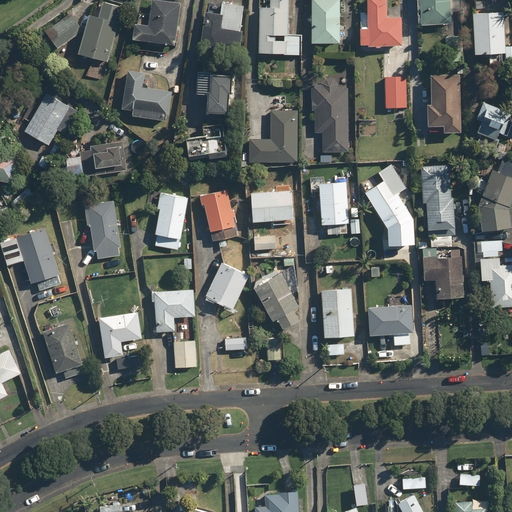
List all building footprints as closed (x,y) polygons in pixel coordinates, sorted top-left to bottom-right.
[(102,14),(93,11),(83,51),(110,58),(124,5),(106,0),(102,14)] [(156,0),(154,22),(136,21),(135,39),(177,42),(180,1),(162,0),(156,0)] [(274,0),(274,5),(263,5),(262,50),(284,51),(284,52),(303,53),(304,29),(291,28),(291,5),(288,5),(288,0),(274,0)] [(343,0),(312,0),(313,42),(344,41),(343,0)] [(389,0),(369,0),(369,26),(365,26),(365,42),(401,43),(402,16),(390,15),(389,0)] [(452,9),(461,9),(461,0),(423,0),(422,22),(451,24),(452,9)] [(224,10),(206,9),(205,57),(244,58),(244,27),(224,27),(224,10)] [(507,62),(511,62),(511,44),(507,45),(506,9),(475,11),(477,52),(507,51),(507,62)] [(84,30),(72,12),(47,28),(58,46),(84,30)] [(215,68),(198,67),(196,95),(211,96),(209,113),(239,115),(242,68),(230,67),(230,63),(216,62),(215,68)] [(146,69),(129,68),(126,107),(135,108),(134,117),(165,119),(165,113),(172,113),(174,90),(144,88),(146,69)] [(465,73),(436,72),(435,102),(432,102),(431,123),(448,124),(447,130),(464,131),(465,73)] [(341,76),(314,75),(313,111),(317,112),(316,131),(324,131),(323,149),(350,150),(352,87),(340,86),(341,76)] [(408,75),(386,75),(387,106),(409,107),(408,75)] [(44,101),(27,128),(51,144),(76,106),(47,87),(40,98),(44,101)] [(511,125),(511,109),(495,102),(482,131),(505,141),(511,125)] [(301,109),(273,107),(272,136),(253,135),(251,161),(299,163),(301,109)] [(479,117),(468,117),(467,143),(478,144),(479,117)] [(206,133),(191,135),(193,154),(233,148),(230,126),(226,126),(225,122),(205,124),(206,133)] [(9,135),(0,134),(0,145),(9,146),(9,135)] [(112,148),(109,148),(98,150),(100,166),(127,162),(124,142),(112,144),(112,148)] [(0,152),(0,178),(18,181),(22,155),(0,152)] [(84,156),(66,156),(66,171),(84,171),(84,156)] [(392,165),(362,183),(391,232),(415,217),(403,197),(409,193),(392,165)] [(456,165),(424,166),(425,201),(431,201),(432,226),(458,225),(456,165)] [(511,174),(496,167),(484,194),(482,200),(484,218),(486,230),(511,225),(511,215),(511,210),(511,208),(511,174)] [(349,179),(322,180),(324,223),(352,222),(349,179)] [(235,188),(200,193),(201,204),(208,204),(213,240),(241,236),(235,188)] [(294,189),(252,190),(257,250),(279,248),(277,219),(295,218),(294,189)] [(188,193),(162,190),(160,207),(161,208),(157,245),(182,248),(188,193)] [(0,215),(12,208),(4,195),(0,197),(0,215)] [(116,197),(84,202),(88,224),(93,223),(100,259),(126,255),(116,197)] [(39,280),(42,290),(62,283),(59,274),(62,273),(47,225),(0,239),(0,241),(8,266),(29,260),(35,281),(39,280)] [(479,240),(479,250),(505,251),(505,241),(479,240)] [(440,245),(426,245),(427,278),(438,278),(438,296),(468,295),(466,248),(452,248),(452,254),(441,254),(440,245)] [(190,255),(179,256),(181,268),(192,267),(190,255)] [(502,256),(482,255),(482,280),(492,280),(492,304),(511,304),(511,262),(502,263),(502,256)] [(251,273),(224,260),(208,293),(235,306),(251,273)] [(382,263),(372,263),(372,277),(382,276),(382,263)] [(291,267),(257,285),(275,319),(279,317),(286,328),(303,318),(299,310),(302,309),(293,293),(303,288),(291,267)] [(354,286),(324,288),(327,337),(357,335),(354,286)] [(194,287),(150,290),(151,302),(157,302),(158,331),(177,330),(176,312),(196,311),(194,287)] [(393,346),(414,345),(413,303),(409,303),(408,295),(388,296),(388,305),(369,305),(370,333),(393,333),(393,346)] [(139,310),(103,316),(109,355),(116,354),(118,368),(139,365),(138,356),(125,358),(123,340),(144,336),(139,310)] [(75,320),(46,328),(58,371),(66,368),(69,378),(90,372),(75,320)] [(234,337),(227,337),(227,349),(248,349),(248,332),(234,332),(234,337)] [(283,336),(268,337),(269,360),(284,359),(283,336)] [(199,340),(175,341),(176,365),(200,364),(199,340)] [(348,342),(328,342),(328,352),(347,353),(348,342)] [(6,383),(26,371),(11,345),(0,351),(0,399),(12,392),(6,383)] [(462,472),(461,483),(478,485),(480,474),(462,472)] [(404,474),(403,487),(427,488),(428,475),(404,474)] [(367,480),(354,482),(357,502),(370,499),(367,480)] [(306,511),(306,508),(297,488),(268,488),(268,503),(257,503),(256,511),(306,511)] [(426,511),(416,491),(399,500),(405,511),(426,511)] [(474,498),(457,498),(458,511),(488,511),(488,506),(475,506),(474,498)] [(341,511),(363,511),(359,503),(341,511)]
